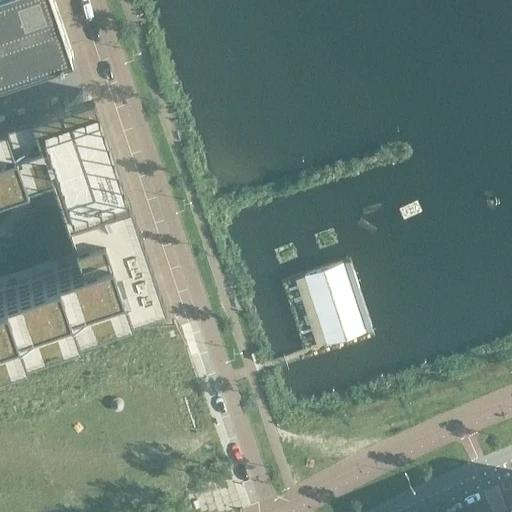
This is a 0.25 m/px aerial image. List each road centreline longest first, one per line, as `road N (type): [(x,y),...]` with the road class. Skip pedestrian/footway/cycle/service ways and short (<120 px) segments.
road 1 (unclassified): [(270,511),(97,0)]
road 2 (unclassified): [(511,461),(398,511)]
